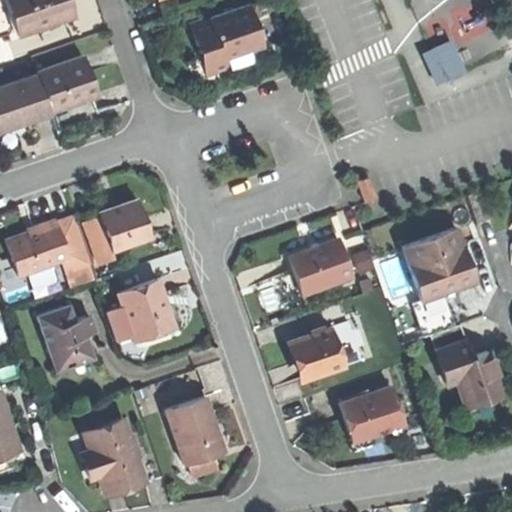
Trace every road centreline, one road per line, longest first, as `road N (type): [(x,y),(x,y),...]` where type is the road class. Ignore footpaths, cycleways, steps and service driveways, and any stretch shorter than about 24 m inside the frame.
road 1 (residential): [(289,499),(198,227),(159,136)]
road 2 (residential): [(511,459),(289,499)]
road 3 (residential): [(0,192),(159,136)]
road 4 (residential): [(113,0),(159,136)]
